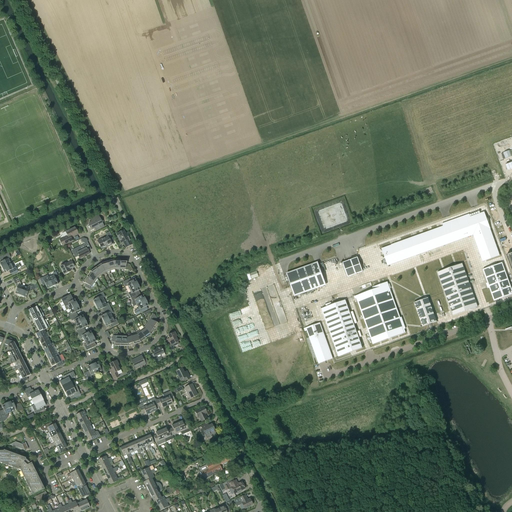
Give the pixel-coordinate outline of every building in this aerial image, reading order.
[(398,243),(381,249),(387,266),(398,262),(406,259),(410,258),(418,255),(421,254),(427,252),(431,250),(434,249),(438,248),(444,246),(448,244),(454,242),(461,239),(467,237),(473,235),(482,262),(486,261),(500,256),(499,253),(498,251),(496,246),(495,244),(494,241),(491,232),(490,229),(486,219),(484,212),(470,217),(469,214),(442,224),(443,227),(441,227),(438,228),(432,231),(430,232),(423,234),(421,235),(416,236),(413,237),(402,241),(398,243)] [(101,219),(99,219),(98,216),(90,220),(91,222),(89,224),(91,228),(94,227),(95,231),(104,227),(102,224),(102,223),(103,221),(102,220),(101,219)] [(74,228),(74,227),(65,232),(67,235),(66,237),(62,239),(65,245),(72,241),(71,238),(78,234),(75,229),(74,228)] [(122,242),(125,248),(132,244),(127,233),(125,234),(123,231),(116,234),(120,243),(121,243),(122,242)] [(106,234),(107,236),(97,241),(101,249),(107,246),(108,247),(112,245),(109,240),(112,239),(109,232),(106,234)] [(84,244),(86,247),(80,251),(78,248),(72,251),(75,258),(78,256),(79,259),(84,257),(84,258),(86,256),(86,255),(89,254),(88,251),(91,250),(87,242),(84,244)] [(0,256),(0,258),(2,262),(0,262),(0,264),(0,265),(0,266),(1,268),(11,264),(8,259),(10,257),(8,253),(0,256)] [(341,263),(346,277),(362,271),(358,257),(341,263)] [(127,260),(120,260),(120,270),(125,270),(128,271),(129,272),(132,271),(129,265),(126,264),(127,260)] [(70,271),(69,269),(74,267),(72,262),(67,264),(66,263),(60,266),(64,274),(70,271)] [(107,262),(101,264),(105,272),(110,271),(107,262)] [(288,274),(286,274),(294,296),(325,285),(321,273),(318,264),(318,263),(315,264),(288,274)] [(485,269),(483,270),(489,288),(494,301),(500,299),(511,294),(511,290),(508,280),(507,275),(505,272),(504,268),(502,264),(502,263),(485,269)] [(11,264),(1,268),(3,271),(4,273),(10,271),(11,273),(17,271),(15,268),(12,267),(11,264)] [(101,264),(95,268),(101,275),(105,272),(101,264)] [(455,267),(438,274),(445,293),(453,316),(478,307),(472,291),(466,274),(462,265),(457,267),(455,267)] [(95,268),(93,269),(90,271),(97,278),(101,275),(95,268)] [(90,271),(86,277),(94,282),(97,278),(90,271)] [(54,275),(48,278),(52,287),(55,286),(55,285),(58,284),(55,279),(58,278),(56,272),(53,273),(54,275)] [(24,287),(18,285),(19,281),(17,277),(12,279),(17,288),(15,294),(17,295),(20,297),(24,287)] [(86,277),(84,279),(82,282),(86,284),(84,287),(90,290),(91,286),(94,282),(86,277)] [(48,278),(43,280),(42,278),(39,279),(42,285),(45,284),(47,289),(49,288),(50,288),(52,287),(48,278)] [(135,279),(130,282),(128,279),(122,282),(125,287),(127,286),(129,289),(138,284),(137,282),(136,282),(135,279)] [(373,290),(355,296),(357,300),(362,315),(363,319),(366,327),(368,333),(373,344),(379,342),(381,342),(387,339),(391,338),(397,336),(399,335),(405,333),(404,329),(400,317),(398,312),(397,310),(387,282),(381,285),(379,285),(372,287),(373,290)] [(29,289),(24,287),(20,297),(23,298),(23,297),(26,298),(28,292),(35,289),(33,284),(30,285),(29,289)] [(129,289),(130,292),(128,293),(130,298),(136,295),(139,294),(137,291),(140,290),(139,287),(138,284),(129,289)] [(96,295),(98,298),(92,300),(94,303),(93,303),(95,306),(104,301),(103,298),(105,297),(102,292),(96,295)] [(69,295),(70,295),(70,294),(60,299),(61,300),(61,299),(62,302),(64,307),(67,306),(68,309),(78,304),(76,302),(74,299),(72,301),(69,295)] [(136,295),(130,298),(133,303),(132,303),(134,307),(137,305),(146,300),(144,297),(144,298),(143,295),(140,297),(139,294),(136,295)] [(416,302),(414,303),(422,326),(422,327),(427,325),(430,324),(436,322),(428,298),(416,302)] [(137,305),(138,308),(136,309),(136,310),(134,312),(135,315),(147,310),(145,307),(148,306),(147,303),(146,300),(137,305)] [(345,300),(326,307),(343,355),(350,353),(355,351),(362,348),(362,347),(360,341),(359,337),(345,300)] [(106,304),(104,301),(95,306),(96,309),(97,309),(98,311),(103,308),(104,311),(110,308),(108,303),(106,304)] [(68,309),(70,312),(67,313),(70,318),(76,315),(74,313),(80,310),(78,308),(79,307),(78,304),(68,309)] [(40,309),(38,310),(36,307),(28,311),(30,313),(29,314),(31,316),(41,311),(40,309)] [(104,311),(106,314),(100,316),(102,319),(101,319),(103,322),(112,317),(110,314),(113,313),(110,308),(104,311)] [(42,313),(41,311),(31,316),(32,319),(34,322),(42,318),(40,314),(42,313)] [(157,326),(157,325),(158,324),(155,322),(156,319),(154,315),(152,314),(149,320),(147,324),(154,329),(156,327),(157,326)] [(76,315),(70,318),(72,323),(75,322),(76,325),(85,320),(84,318),(82,315),(77,318),(76,315)] [(113,320),(112,317),(103,322),(104,325),(104,324),(106,327),(111,324),(112,327),(118,324),(116,319),(113,320)] [(43,321),(42,318),(34,322),(36,327),(47,322),(45,320),(43,321)] [(76,325),(78,328),(75,329),(78,334),(84,331),(82,329),(88,326),(86,323),(87,323),(85,320),(76,325)] [(47,328),(49,327),(47,322),(36,327),(39,332),(47,328)] [(320,323),(306,328),(318,364),(323,362),(327,361),(332,359),(333,359),(330,351),(329,350),(320,323)] [(147,324),(144,328),(151,335),(154,329),(147,324)] [(47,328),(39,332),(35,334),(37,337),(36,337),(38,340),(48,334),(47,332),(45,333),(44,330),(47,328)] [(151,335),(144,328),(140,331),(145,339),(151,335)] [(85,334),(84,331),(78,334),(80,339),(82,338),(84,341),(93,336),(92,333),(91,334),(90,331),(85,334)] [(145,339),(140,331),(136,334),(140,342),(145,339)] [(174,349),(172,345),(178,342),(175,337),(176,336),(174,332),(167,336),(171,342),(168,344),(172,351),(174,349)] [(49,336),(48,334),(38,340),(39,342),(40,342),(41,345),(49,341),(47,338),(49,336)] [(136,334),(131,335),(134,344),(140,342),(136,334)] [(93,336),(84,341),(87,346),(84,347),(86,350),(92,347),(90,344),(96,342),(94,339),(95,339),(93,336)] [(121,337),(116,336),(112,336),(111,342),(115,342),(114,346),(121,346),(121,337)] [(8,340),(7,340),(6,340),(4,344),(8,346),(10,351),(9,352),(17,348),(16,345),(15,345),(14,342),(12,342),(12,341),(12,340),(11,339),(10,339),(9,339),(8,339),(8,340)] [(51,344),(49,341),(41,345),(44,350),(54,345),(53,343),(51,344)] [(53,349),(55,348),(54,345),(44,350),(46,356),(54,351),(53,349)] [(151,351),(152,354),(149,356),(153,364),(156,362),(154,358),(164,353),(160,347),(151,351)] [(9,352),(10,355),(8,356),(9,358),(11,357),(20,353),(18,350),(17,348),(9,352)] [(59,356),(58,354),(56,355),(54,351),(46,356),(49,361),(59,356)] [(21,356),(20,353),(11,357),(9,358),(10,360),(12,359),(14,363),(22,359),(21,356)] [(60,358),(59,356),(49,361),(52,366),(55,365),(57,367),(63,364),(62,361),(60,362),(58,359),(60,358)] [(146,359),(143,360),(141,356),(131,361),(135,368),(145,364),(146,366),(149,365),(146,359)] [(14,363),(16,366),(13,367),(14,369),(17,368),(25,364),(24,361),(23,361),(22,359),(14,363)] [(119,377),(116,372),(119,371),(117,366),(118,365),(116,361),(109,364),(112,371),(110,372),(113,379),(119,377)] [(95,363),(92,364),(96,374),(101,371),(102,374),(105,373),(103,367),(100,368),(97,362),(95,363)] [(27,367),(25,364),(17,368),(14,369),(16,371),(18,370),(19,373),(27,369),(26,367),(27,367)] [(89,372),(86,374),(89,380),(92,378),(91,376),(96,374),(92,364),(89,365),(89,366),(87,367),(89,372)] [(187,373),(185,375),(181,368),(176,371),(180,380),(183,379),(185,381),(190,379),(187,373)] [(19,373),(17,374),(18,377),(20,375),(22,379),(20,380),(21,383),(28,380),(26,377),(30,375),(29,372),(28,369),(27,369),(19,373)] [(63,376),(65,379),(59,382),(60,383),(59,383),(61,387),(61,386),(62,387),(68,384),(71,383),(69,380),(75,377),(73,372),(63,376)] [(74,381),(71,383),(62,387),(64,392),(76,386),(74,381)] [(197,395),(192,385),(184,388),(190,399),(197,395)] [(76,386),(64,392),(65,393),(64,393),(66,397),(66,396),(67,397),(70,396),(72,399),(80,394),(78,389),(76,386)] [(31,390),(27,392),(26,389),(23,390),(27,398),(30,397),(31,400),(40,395),(40,394),(39,391),(38,391),(38,390),(32,393),(31,390)] [(163,397),(167,406),(172,404),(171,401),(174,400),(172,394),(163,397)] [(40,395),(31,400),(34,405),(43,401),(40,395)] [(163,397),(155,401),(158,407),(161,406),(162,408),(167,406),(163,397)] [(154,398),(146,402),(151,413),(156,411),(155,408),(158,407),(155,401),(154,398)] [(17,405),(15,407),(12,401),(10,402),(7,403),(11,412),(16,410),(17,413),(20,411),(23,410),(20,404),(17,405)] [(43,401),(34,405),(31,406),(35,414),(44,410),(42,407),(45,406),(45,405),(45,404),(44,401),(43,401)] [(151,413),(146,402),(138,405),(139,408),(142,414),(145,413),(146,415),(151,413)] [(2,405),(3,410),(0,410),(0,414),(1,419),(1,422),(2,423),(3,423),(4,422),(5,422),(6,421),(7,420),(8,419),(8,417),(8,416),(8,415),(7,414),(11,412),(7,403),(4,404),(2,405)] [(207,419),(204,414),(206,413),(203,407),(194,411),(197,417),(199,417),(201,422),(207,419)] [(76,411),(78,414),(76,415),(78,420),(86,416),(83,408),(76,411)] [(89,421),(86,416),(78,420),(80,425),(89,421)] [(89,421),(80,425),(83,429),(91,425),(89,421)] [(182,421),(177,424),(180,432),(182,435),(190,431),(186,422),(183,423),(182,421)] [(55,424),(52,425),(51,422),(40,428),(41,431),(43,431),(44,431),(46,434),(57,429),(55,424)] [(171,426),(172,428),(169,429),(172,436),(180,432),(177,424),(171,426)] [(206,437),(211,434),(211,435),(216,432),(212,424),(207,427),(205,424),(198,428),(200,430),(203,436),(205,435),(206,437)] [(91,425),(83,429),(85,434),(93,430),(91,425)] [(166,428),(160,431),(164,439),(166,442),(173,439),(172,436),(169,429),(167,430),(166,428)] [(59,433),(57,429),(46,434),(48,439),(59,433)] [(94,432),(93,430),(85,434),(87,439),(90,437),(92,440),(100,436),(97,432),(97,431),(96,431),(95,431),(94,432)] [(155,433),(156,435),(153,436),(156,443),(157,446),(166,442),(164,439),(160,431),(155,433)] [(62,438),(59,433),(48,439),(51,443),(53,442),(62,438)] [(145,437),(150,449),(151,448),(150,445),(153,443),(150,435),(145,437)] [(148,449),(150,449),(145,437),(140,440),(143,448),(146,446),(148,449)] [(62,438),(53,442),(56,447),(64,442),(62,438)] [(143,448),(140,440),(135,442),(140,453),(142,452),(140,449),(143,448)] [(15,442),(9,445),(25,450),(22,444),(15,442)] [(66,447),(64,442),(56,447),(58,452),(66,447)] [(140,453),(135,442),(130,444),(133,452),(137,451),(138,454),(140,453)] [(130,444),(125,446),(130,457),(132,456),(130,453),(133,452),(130,444)] [(130,457),(125,446),(120,448),(123,456),(127,455),(129,460),(131,460),(130,457)] [(0,463),(20,470),(32,495),(44,489),(31,463),(30,464),(25,459),(25,458),(3,450),(3,451),(0,451),(0,463)] [(219,458),(206,465),(199,468),(204,479),(222,470),(220,465),(222,464),(222,465),(223,465),(224,466),(232,462),(231,461),(231,460),(228,453),(219,458)] [(110,458),(107,459),(106,456),(98,460),(100,465),(111,459),(110,458)] [(111,459),(100,465),(103,470),(111,466),(109,463),(112,461),(111,459)] [(112,469),(111,466),(103,470),(105,475),(116,469),(115,468),(112,469)] [(150,471),(149,467),(141,471),(143,476),(156,470),(155,468),(150,471)] [(117,469),(116,469),(105,475),(108,480),(115,476),(114,473),(118,471),(117,469)] [(70,474),(67,475),(68,477),(71,476),(72,479),(80,475),(78,470),(70,474)] [(156,470),(143,476),(146,481),(151,479),(154,477),(152,474),(157,472),(157,470),(156,470)] [(74,482),(71,483),(69,484),(70,486),(71,485),(82,480),(80,475),(72,479),(74,482)] [(117,479),(115,476),(108,480),(110,485),(118,481),(121,479),(121,480),(123,479),(122,477),(120,477),(117,479)] [(146,481),(144,482),(146,487),(154,483),(151,479),(146,481)] [(82,480),(71,485),(72,487),(75,485),(77,488),(85,484),(82,480)] [(226,482),(219,485),(222,492),(226,490),(231,488),(234,494),(245,489),(244,487),(244,486),(243,484),(242,484),(241,482),(237,484),(235,480),(229,484),(227,485),(226,482)] [(154,483),(146,487),(148,491),(149,492),(161,486),(161,485),(160,485),(160,484),(159,483),(158,483),(157,483),(156,483),(155,483),(154,483)] [(87,489),(85,484),(77,488),(79,493),(87,489)] [(161,486),(149,492),(149,493),(151,497),(159,493),(160,492),(161,491),(161,490),(161,489),(162,489),(162,488),(162,487),(161,487),(161,486)] [(90,494),(87,489),(79,493),(82,498),(90,494)] [(45,492),(34,498),(36,502),(47,496),(45,492)] [(161,498),(159,493),(151,497),(153,502),(156,501),(161,498)] [(239,498),(238,498),(234,500),(237,506),(242,503),(244,509),(252,505),(250,499),(246,501),(245,498),(246,498),(245,495),(239,498)] [(161,498),(156,501),(158,505),(169,500),(168,498),(165,500),(163,496),(161,498)] [(79,509),(76,504),(75,501),(72,503),(70,500),(68,501),(73,511),(78,510),(79,509)] [(86,500),(81,502),(85,510),(90,508),(86,500)] [(170,502),(169,500),(158,505),(160,510),(168,506),(167,503),(170,502)] [(72,511),(73,511),(68,501),(67,501),(68,504),(65,506),(67,511),(72,511)] [(79,511),(85,510),(81,502),(76,504),(79,509),(78,510),(79,511)]
